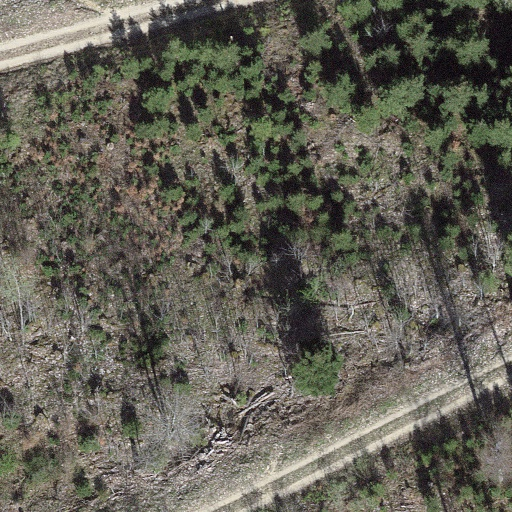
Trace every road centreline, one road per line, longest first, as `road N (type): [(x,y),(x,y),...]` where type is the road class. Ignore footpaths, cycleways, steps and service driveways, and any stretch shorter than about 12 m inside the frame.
road 1 (track): [(511,365),(232,511)]
road 2 (track): [(0,54),(224,0)]
